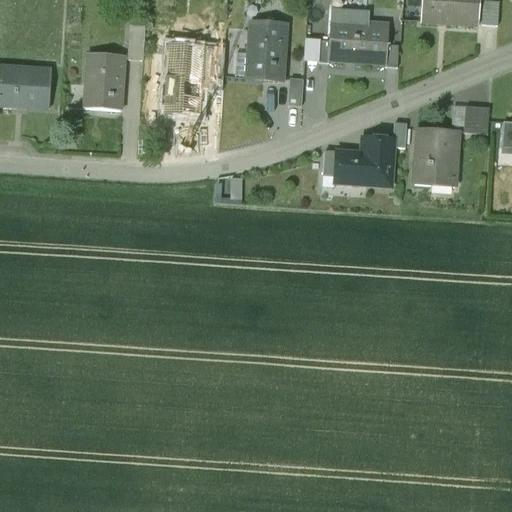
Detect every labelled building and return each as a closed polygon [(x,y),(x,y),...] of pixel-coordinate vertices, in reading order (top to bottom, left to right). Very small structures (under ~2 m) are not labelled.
[(421,0),(420,22),(477,27),(479,6),(477,6),(477,0),(421,0)] [(498,5),(483,4),(481,27),(497,28),(498,5)] [(365,30),(344,28),(344,27),(330,26),(329,45),(328,63),(385,67),(386,48),(387,45),(385,45),(386,29),(365,28),(365,30)] [(285,30),(249,28),(247,59),(235,58),(234,80),(247,81),(247,82),(282,84),(284,61),(283,61),(285,30)] [(143,31),(129,30),(127,63),(141,63),(143,31)] [(329,45),(317,45),(316,67),(328,68),(328,63),(329,45)] [(224,48),(210,47),(207,79),(222,80),(224,48)] [(397,49),(386,48),(385,67),(385,70),(395,71),(397,49)] [(122,61),(86,59),(85,89),(86,89),(84,113),(120,115),(122,91),(120,91),(122,61)] [(202,66),(166,65),(165,95),(166,95),(165,118),(201,120),(202,96),(201,96),(202,66)] [(51,76),(0,71),(0,110),(16,111),(17,108),(47,111),(47,114),(48,114),(51,76)] [(301,85),(289,84),(287,109),(300,110),(301,85)] [(488,112),(463,110),(461,136),(486,137),(488,112)] [(392,129),(392,142),(395,142),(394,151),(404,152),(405,130),(392,129)] [(454,134),(419,132),(417,165),(414,165),(412,188),(428,189),(429,186),(452,188),(453,168),(452,167),(454,134)] [(394,151),(395,142),(392,142),(360,141),(359,155),(335,154),(333,190),(392,192),(394,151)] [(223,202),(245,198),(241,179),(219,184),(223,202)]
